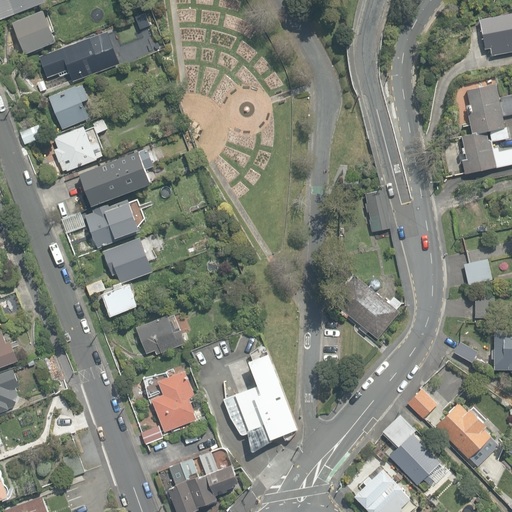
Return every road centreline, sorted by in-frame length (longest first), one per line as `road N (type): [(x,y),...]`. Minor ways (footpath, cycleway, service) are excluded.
road 1 (residential): [(139,511),(0,123)]
road 2 (residential): [(430,288),(373,88),(366,51),(374,0)]
road 3 (residential): [(428,0),(405,41),(400,86),(427,214),(430,288)]
road 4 (residential): [(430,288),(417,345),(308,472),(299,511)]
